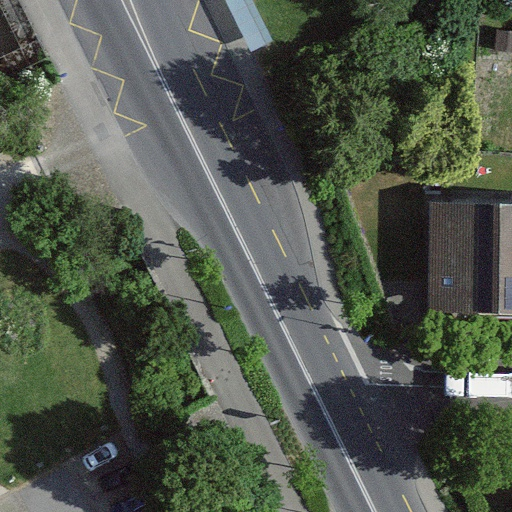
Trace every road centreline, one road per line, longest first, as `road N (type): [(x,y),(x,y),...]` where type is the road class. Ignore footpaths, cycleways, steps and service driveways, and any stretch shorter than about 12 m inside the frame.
road 1 (primary): [(97,0),(238,233)]
road 2 (primary): [(238,233),(167,0)]
road 3 (residential): [(310,385),(511,387)]
road 4 (primary): [(310,385),(238,233)]
road 5 (primary): [(376,511),(310,385)]
